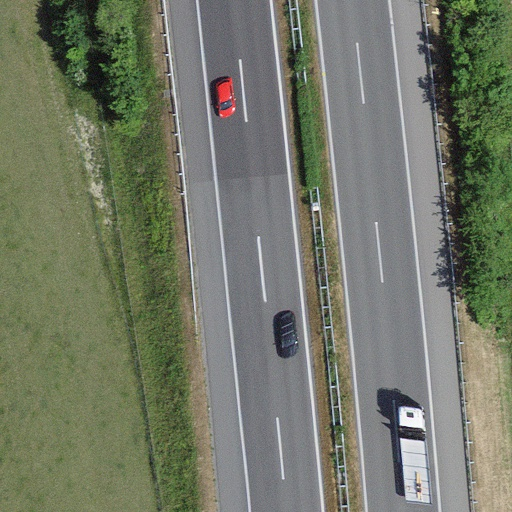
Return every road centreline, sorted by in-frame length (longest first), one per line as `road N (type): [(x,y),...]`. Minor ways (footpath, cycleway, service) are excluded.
road 1 (motorway): [(233,0),(285,511)]
road 2 (motorway): [(403,511),(352,0)]
